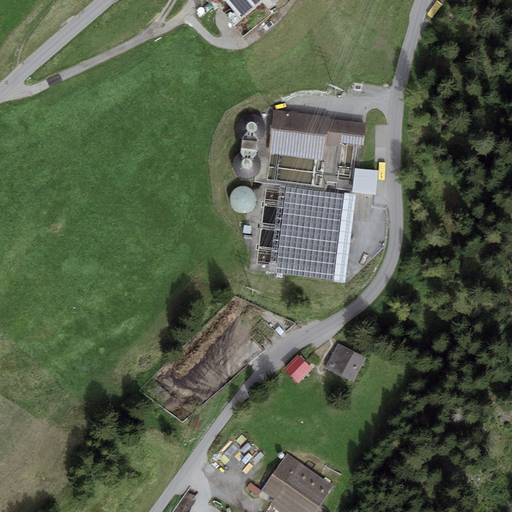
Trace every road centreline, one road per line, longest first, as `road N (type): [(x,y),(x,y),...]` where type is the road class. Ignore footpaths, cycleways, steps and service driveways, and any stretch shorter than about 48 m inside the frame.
road 1 (unclassified): [(424,0),(395,121),(395,224),(381,279),(359,306),(293,347),(240,394),(157,511)]
road 2 (track): [(4,88),(30,93),(189,14)]
road 3 (tertiary): [(0,92),(106,0)]
